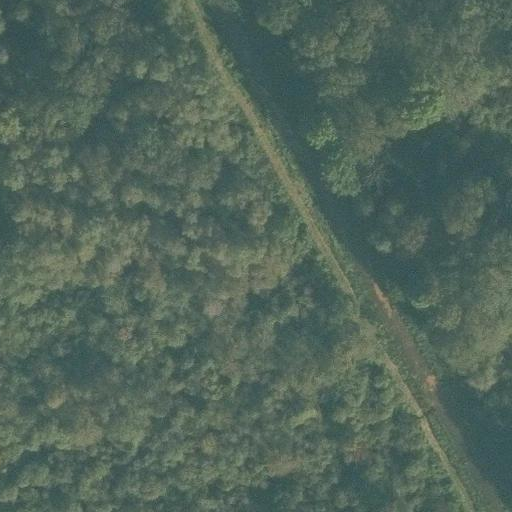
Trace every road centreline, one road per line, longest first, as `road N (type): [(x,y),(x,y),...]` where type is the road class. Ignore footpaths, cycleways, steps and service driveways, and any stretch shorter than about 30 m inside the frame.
road 1 (track): [(470,511),(185,0)]
road 2 (track): [(238,0),(511,482)]
